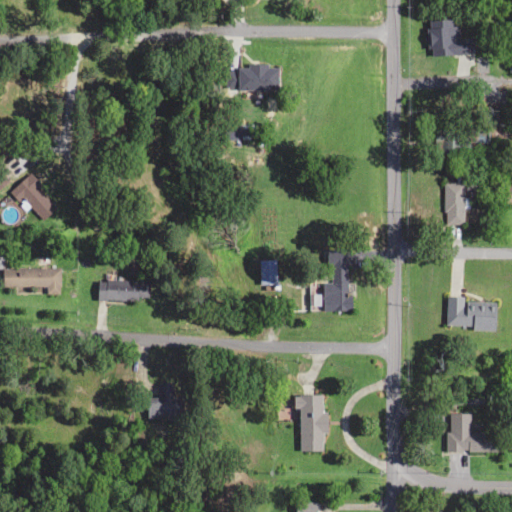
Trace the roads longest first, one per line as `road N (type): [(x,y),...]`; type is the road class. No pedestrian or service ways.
road 1 (secondary): [(398,459),(389,421),(390,249),(402,0)]
road 2 (residential): [(0,53),(404,38)]
road 3 (residential): [(390,350),(202,344),(0,325)]
road 4 (residential): [(390,249),(511,250)]
road 5 (secondary): [(511,485),(443,483),(398,459)]
